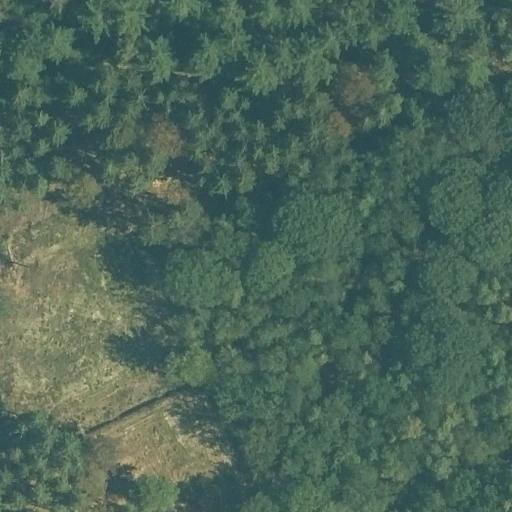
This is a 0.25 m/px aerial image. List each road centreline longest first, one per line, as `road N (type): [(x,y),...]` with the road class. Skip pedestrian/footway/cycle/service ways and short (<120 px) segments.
road 1 (track): [(278,511),(161,278),(162,239),(170,227),(511,59)]
road 2 (track): [(0,88),(78,51),(210,79),(317,61),(389,77),(442,100)]
road 3 (track): [(394,511),(511,454)]
